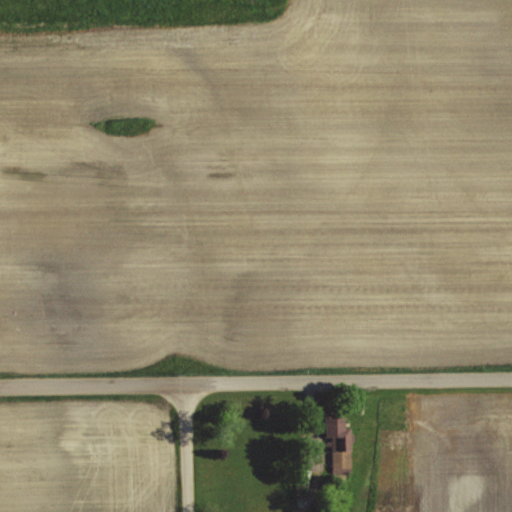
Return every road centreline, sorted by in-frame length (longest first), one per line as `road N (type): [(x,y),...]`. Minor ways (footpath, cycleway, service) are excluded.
road 1 (tertiary): [(0,387),(511,379)]
road 2 (residential): [(189,511),(187,384)]
